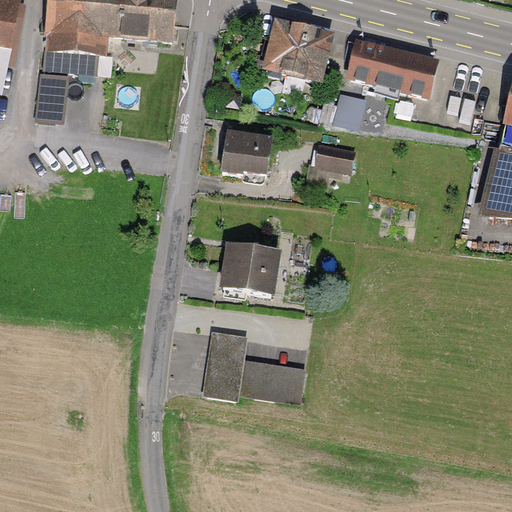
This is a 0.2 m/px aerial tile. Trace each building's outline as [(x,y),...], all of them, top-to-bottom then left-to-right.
[(26,1),(19,0),(0,0),(0,88),(10,90),(26,1)] [(175,0),(48,0),(44,57),(99,61),(108,62),(109,46),(171,51),(175,0)] [(319,95),(330,43),(269,30),(258,81),(319,95)] [(341,86),(425,107),(436,66),(351,45),(341,86)] [(99,61),(44,57),(42,75),(97,79),(99,61)] [(68,81),(39,78),(34,122),(62,126),(68,81)] [(511,86),(505,85),(495,135),(511,139),(511,158),(490,152),(471,225),(511,229),(511,86)] [(262,186),(270,143),(222,135),(215,178),(262,186)] [(354,152),(321,146),(316,172),(349,179),(354,152)] [(276,256),(221,250),(215,296),(270,302),(276,256)] [(312,366),(313,316),(288,316),(288,339),(251,339),(251,364),(312,366)] [(245,341),(212,337),(204,396),(300,410),(305,373),(242,364),(245,341)]
